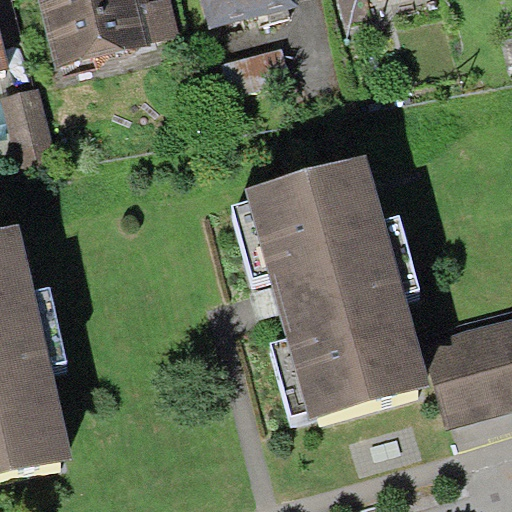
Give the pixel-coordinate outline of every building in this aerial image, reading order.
[(41,0),(59,71),(153,49),(146,18),(157,16),(153,0),(41,0)] [(203,0),(212,33),(297,13),(293,0),(203,0)] [(0,82),(3,82),(1,73),(9,71),(0,34),(0,82)] [(232,101),(293,84),(283,49),(222,67),(232,101)] [(43,87),(5,99),(24,158),(62,146),(43,87)] [(306,437),(437,404),(423,350),(376,171),(229,209),(253,302),(274,296),(289,354),(273,358),(292,429),(303,426),(306,437)] [(0,479),(70,465),(60,419),(20,232),(0,236),(0,479)] [(447,429),(511,412),(511,326),(423,350),(437,404),(447,429)]
